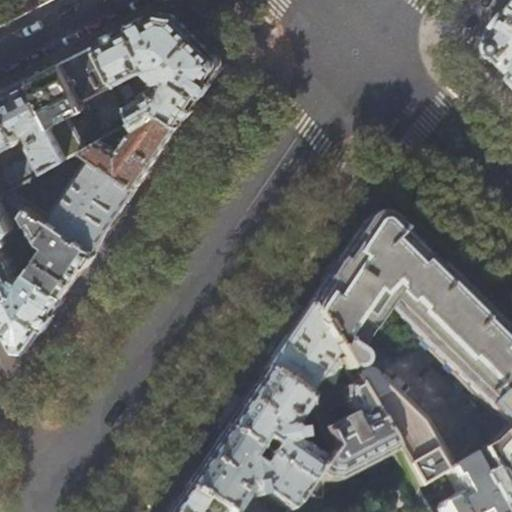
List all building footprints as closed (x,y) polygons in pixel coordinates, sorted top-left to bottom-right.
[(0,0),(0,1),(3,7),(0,8),(0,26),(22,15),(50,0),(0,0)] [(511,2),(511,4),(490,35),(488,39),(488,43),(491,49),(511,70),(511,2)] [(162,11),(98,43),(118,82),(142,70),(149,71),(158,80),(150,93),(129,104),(136,118),(156,107),(181,124),(201,94),(221,65),(220,55),(201,36),(177,13),(162,11)] [(70,58),(62,62),(82,101),(118,82),(98,43),(70,58)] [(46,70),(30,78),(69,157),(84,149),(87,147),(80,133),(76,132),(68,116),(81,109),(84,114),(88,112),(82,101),(62,62),(46,70)] [(11,88),(0,93),(0,101),(19,139),(22,137),(23,135),(21,131),(26,129),(33,143),(32,147),(42,167),(34,164),(31,158),(26,160),(35,177),(69,157),(30,78),(11,88)] [(121,88),(126,99),(135,95),(129,84),(121,88)] [(0,153),(7,150),(9,155),(15,152),(13,147),(18,145),(19,139),(0,101),(0,153)] [(159,155),(181,124),(156,107),(136,118),(128,123),(135,128),(128,138),(124,135),(120,140),(125,143),(119,152),(100,139),(87,147),(84,149),(93,155),(139,186),(159,155)] [(118,215),(139,186),(93,155),(50,217),(96,248),(98,246),(118,215)] [(26,160),(15,166),(24,184),(35,177),(26,160)] [(12,190),(24,184),(15,166),(4,172),(12,190)] [(10,201),(16,193),(11,191),(10,190),(5,193),(10,201)] [(32,205),(16,193),(10,201),(8,204),(19,212),(16,217),(22,220),(32,205)] [(50,217),(32,205),(22,220),(16,229),(22,233),(30,221),(39,239),(47,245),(30,270),(66,294),(81,271),(96,248),(50,217)] [(5,208),(4,207),(0,209),(0,299),(14,293),(8,280),(13,277),(18,269),(20,267),(4,236),(12,233),(15,228),(5,208)] [(306,307),(344,371),(345,371),(348,371),(351,371),(354,369),(356,366),(356,363),(356,362),(356,359),(354,356),(351,354),(371,324),(377,328),(384,319),(384,318),(383,317),(378,314),(382,308),(503,427),(511,417),(511,344),(445,278),(387,220),(383,218),(381,217),(379,216),(377,216),(374,216),(372,216),(370,217),(366,220),(364,222),(335,263),(333,261),(327,270),(320,280),(323,281),(306,307)] [(24,278),(18,269),(13,277),(8,280),(14,293),(0,299),(0,317),(5,327),(14,345),(30,346),(48,320),(66,294),(30,270),(24,278)] [(287,334),(304,309),(295,303),(261,353),(270,359),(287,334)] [(306,307),(304,308),(304,309),(287,334),(270,359),(263,370),(304,399),(320,431),(333,423),(327,412),(340,405),(339,402),(339,391),(351,383),(348,378),(344,371),(306,307)] [(223,428),(223,429),(270,461),(290,430),(292,432),(293,433),(293,436),(293,438),(292,440),(321,459),(329,448),(320,431),(304,399),(263,370),(251,387),(242,401),(223,428)] [(348,378),(351,383),(401,468),(402,470),(412,487),(423,481),(444,468),(447,467),(418,421),(391,394),(394,389),(387,382),(383,387),(375,379),(368,382),(364,377),(362,375),(361,375),(360,374),(358,374),(356,374),(354,374),(348,378)] [(401,468),(351,383),(339,391),(339,402),(340,405),(346,415),(333,423),(320,431),(329,448),(321,459),(305,483),(302,488),(314,497),(321,498),(323,482),(336,487),(374,464),(383,479),(401,468)] [(223,428),(242,401),(234,396),(216,423),(223,428)] [(511,417),(503,427),(485,445),(475,450),(485,472),(478,476),(493,507),(511,496),(511,478),(501,460),(511,449),(511,417)] [(305,483),(270,461),(223,429),(203,458),(183,487),(222,511),(236,511),(240,507),(246,510),(251,502),(246,499),(251,490),(252,491),(253,491),(254,491),(256,491),(258,491),(259,491),(260,489),(289,509),(300,492),(302,488),(305,483)] [(467,455),(447,467),(444,468),(458,493),(437,505),(436,511),(495,511),(493,507),(478,476),(467,455)] [(426,511),(417,496),(412,487),(402,470),(340,507),(313,503),(300,492),(289,509),(286,511),(426,511)] [(428,489),(423,481),(412,487),(417,496),(428,489)] [(222,511),(183,487),(165,511),(222,511)] [(511,511),(511,496),(493,507),(495,511),(511,511)]
